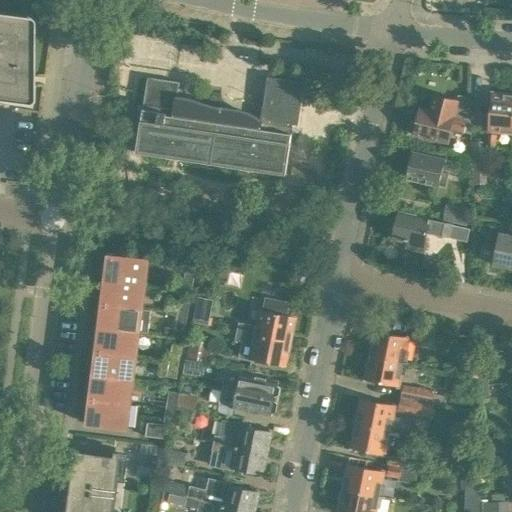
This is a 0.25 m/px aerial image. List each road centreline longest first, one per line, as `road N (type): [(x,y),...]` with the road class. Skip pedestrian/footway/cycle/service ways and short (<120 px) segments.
road 1 (residential): [(18,511),(61,210)]
road 2 (residential): [(338,278),(392,33)]
road 3 (residential): [(290,511),(338,278)]
road 4 (residential): [(61,210),(90,0)]
road 5 (residential): [(511,313),(338,278)]
road 6 (residential): [(392,33),(226,0)]
road 7 (residential): [(511,42),(392,33)]
